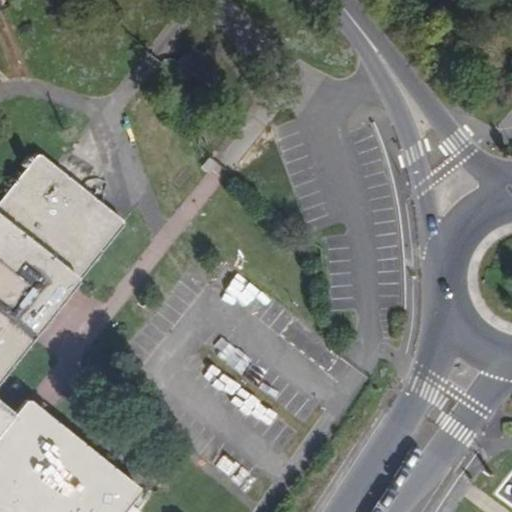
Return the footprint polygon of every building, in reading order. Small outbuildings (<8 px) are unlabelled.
[(207,84),(214,73),(188,53),(180,63),(207,84)] [(123,511),(138,494),(43,417),(36,424),(17,407),(12,414),(0,404),(0,375),(3,372),(0,369),(0,301),(68,217),(104,246),(121,225),(38,156),(0,203),(0,206),(26,228),(0,260),(0,511),(123,511)] [(0,206),(0,260),(26,228),(0,206)] [(0,301),(0,369),(3,372),(104,246),(68,217),(0,301)] [(36,424),(43,417),(23,401),(17,407),(36,424)]
